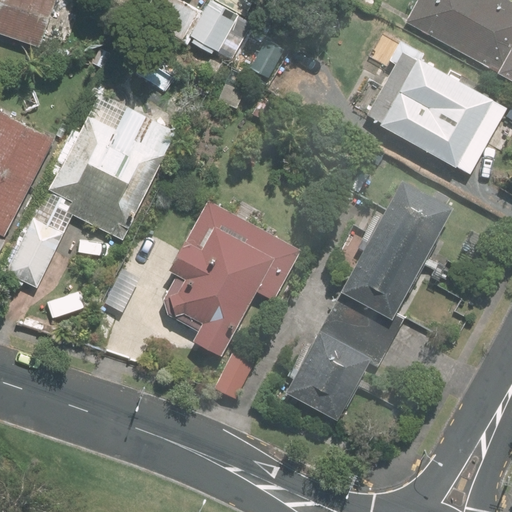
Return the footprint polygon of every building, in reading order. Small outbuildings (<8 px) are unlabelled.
[(0,0),(0,34),(38,47),(54,0),(0,0)] [(188,31),(200,8),(185,0),(142,0),(138,8),(185,34),(187,31),(188,31)] [(217,0),(243,14),(250,0),(217,0)] [(511,2),(507,0),(417,0),(406,21),(500,73),(499,75),(511,82),(511,2)] [(200,8),(188,31),(191,33),(189,38),(208,50),(211,45),(215,46),(231,17),(204,1),(200,8)] [(382,123),(381,125),(459,167),(496,101),(422,60),(425,54),(401,41),(390,60),(396,63),(367,114),(382,123)] [(228,77),(216,99),(234,109),(246,86),(228,77)] [(123,239),(177,131),(101,93),(81,132),(74,129),(24,228),(28,231),(8,272),(38,286),(73,214),(123,239)] [(0,110),(0,233),(4,236),(54,137),(0,110)] [(391,321),(395,313),(453,207),(403,180),(341,293),(391,321)] [(208,200),(169,272),(176,275),(164,299),(168,315),(199,331),(194,340),(221,355),(256,291),(273,300),(300,251),(208,200)] [(452,249),(447,259),(465,269),(470,259),(452,249)] [(391,321),(341,293),(320,332),(371,359),(368,364),(376,368),(403,317),(395,313),(391,321)] [(337,422),(368,364),(371,359),(320,332),(285,394),(337,422)] [(236,348),(216,384),(234,394),(253,358),(236,348)]
